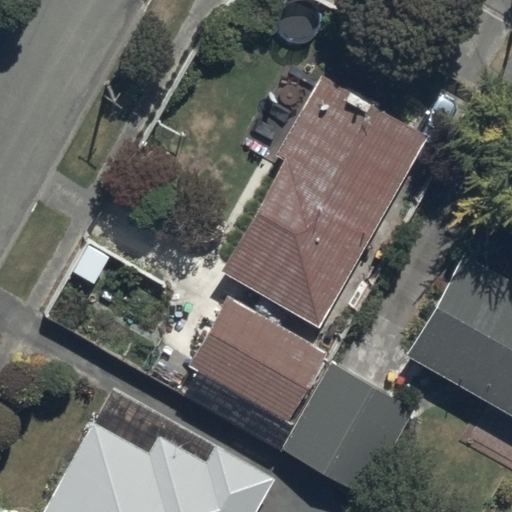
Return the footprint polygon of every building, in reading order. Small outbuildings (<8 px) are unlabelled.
[(219,274),(317,328),(424,143),(321,83),(278,156),(269,151),(233,213),(249,222),(219,274)] [(511,291),(456,261),(401,364),(511,423),(511,291)] [(286,426),(324,356),(225,302),(187,372),(286,426)] [(411,412),(325,365),(275,452),(362,500),(411,412)] [(253,511),(269,484),(114,397),(91,433),(85,430),(39,511),(253,511)]
